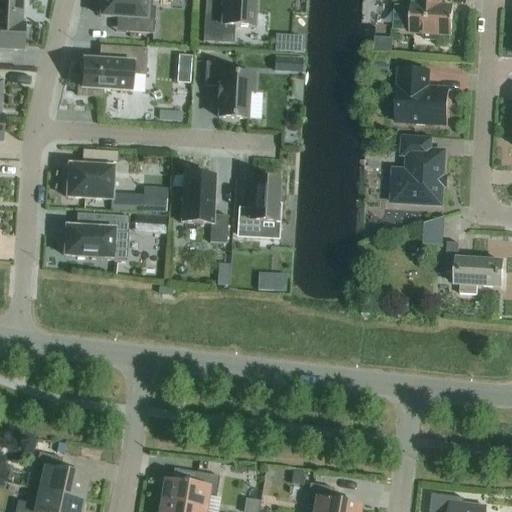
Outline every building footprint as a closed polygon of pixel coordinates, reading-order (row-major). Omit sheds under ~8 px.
[(0,0),(0,29),(24,31),(24,28),(20,27),(21,0),(0,0)] [(99,0),(99,19),(117,20),(117,33),(154,35),(155,9),(152,8),(152,0),(99,0)] [(223,0),(223,12),(205,11),(203,43),(222,45),(223,37),(234,38),(235,28),(254,29),(255,0),(223,0)] [(441,7),(441,0),(416,0),(416,6),(411,6),(411,8),(395,7),(393,33),(423,34),(423,38),(425,41),(435,41),(438,39),(438,35),(452,36),(454,8),(441,7)] [(0,50),(23,52),(24,31),(0,29),(0,50)] [(277,33),(276,65),(302,65),(303,34),(277,33)] [(103,92),(132,94),(133,76),(146,77),(147,51),(120,50),(119,64),(84,61),(83,78),(80,78),(78,97),(103,99),(103,92)] [(179,55),(179,82),(193,82),(193,55),(179,55)] [(223,64),(207,64),(205,87),(220,88),(219,100),(221,100),(220,119),(248,121),(249,93),(254,93),(255,75),(222,73),(223,64)] [(428,91),(429,73),(401,71),(399,89),(396,123),(414,124),(416,126),(425,127),(427,125),(446,126),(449,92),(428,91)] [(442,207),(445,153),(432,152),(433,139),(403,137),(402,152),(409,153),(408,172),(394,172),(393,204),(442,207)] [(69,166),(67,201),(112,203),(114,168),(69,166)] [(214,217),(216,179),(184,177),(181,225),(211,227),(210,244),(226,246),(228,218),(214,217)] [(252,210),(240,210),(238,234),(261,235),(262,223),(277,224),(279,182),(253,181),(252,210)] [(166,213),(168,190),(144,189),(143,211),(166,213)] [(135,230),(165,232),(166,214),(136,211),(135,230)] [(86,230),(67,229),(66,239),(63,239),(62,255),(65,255),(65,257),(91,259),(91,261),(127,263),(130,219),(87,216),(86,230)] [(502,289),(503,264),(459,261),(460,245),(448,244),(446,273),(458,274),(457,286),(461,286),(461,296),(477,296),(478,288),(502,289)] [(44,479),(41,493),(83,502),(88,478),(61,472),(63,460),(40,455),(35,477),(44,479)] [(306,474),(293,472),(291,485),(304,487),(306,474)] [(163,506),(199,511),(204,511),(207,498),(217,500),(220,478),(196,474),(194,486),(167,482),(163,506)] [(311,486),(307,507),(316,509),(315,511),(359,511),(360,507),(332,502),(334,490),(311,486)] [(80,511),(83,502),(41,493),(38,507),(18,503),(16,511),(80,511)] [(432,496),(430,511),(486,511),(487,508),(463,506),(464,500),(432,496)]
